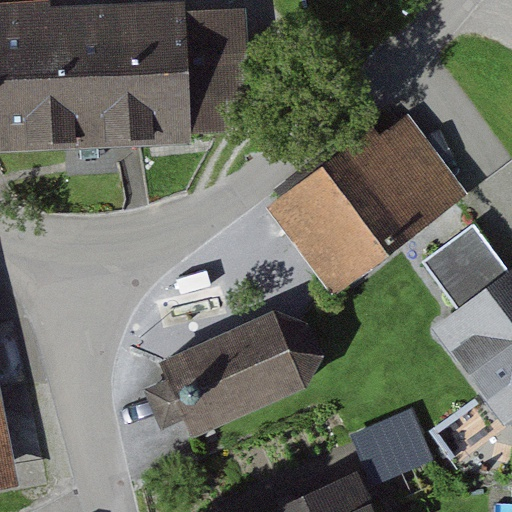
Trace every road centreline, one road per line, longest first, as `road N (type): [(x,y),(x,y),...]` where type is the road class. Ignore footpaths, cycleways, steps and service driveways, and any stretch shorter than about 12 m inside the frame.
road 1 (residential): [(27,243),(120,252),(326,143),(449,0)]
road 2 (residential): [(27,243),(99,420),(117,511)]
